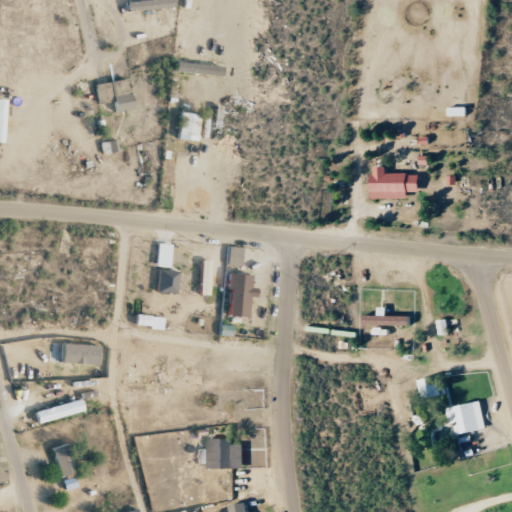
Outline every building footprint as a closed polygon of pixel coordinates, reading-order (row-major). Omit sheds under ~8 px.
[(135,0),(126,0),(127,10),(173,8),(172,0),(135,0)] [(134,109),(128,78),(94,84),(98,103),(113,100),(115,112),(134,109)] [(178,139),(197,140),(200,114),(180,112),(178,139)] [(102,154),(119,151),(117,139),(100,142),(102,154)] [(374,198),(409,198),(409,192),(421,192),(421,173),(388,173),(388,166),(374,166),(374,198)] [(170,243),(157,243),(156,267),(170,267),(170,243)] [(226,265),(240,266),(241,247),(228,246),(226,265)] [(208,295),(210,260),(200,260),(199,295),(208,295)] [(177,294),(178,271),(157,270),(156,293),(177,294)] [(248,317),(249,274),(225,274),(225,289),(228,289),(227,316),(248,317)] [(379,315),(365,315),(365,324),(412,326),(412,316),(388,315),(388,307),(380,307),(379,315)] [(438,320),(440,335),(449,334),(447,319),(438,320)] [(99,345),(62,343),(62,363),(99,364),(99,345)] [(163,387),(176,387),(178,356),(167,356),(166,372),(164,372),(163,387)] [(42,393),(55,390),(49,364),(36,367),(42,393)] [(421,379),(423,398),(444,395),(442,377),(421,379)] [(35,412),(38,423),(83,410),(80,399),(35,412)] [(487,429),(481,400),(451,407),(458,435),(487,429)] [(234,438),(209,439),(209,449),(204,449),(204,468),(245,467),(244,444),(234,444),(234,438)] [(77,471),(67,443),(51,449),(60,477),(77,471)] [(232,505),(232,511),(250,511),(249,502),(232,505)]
